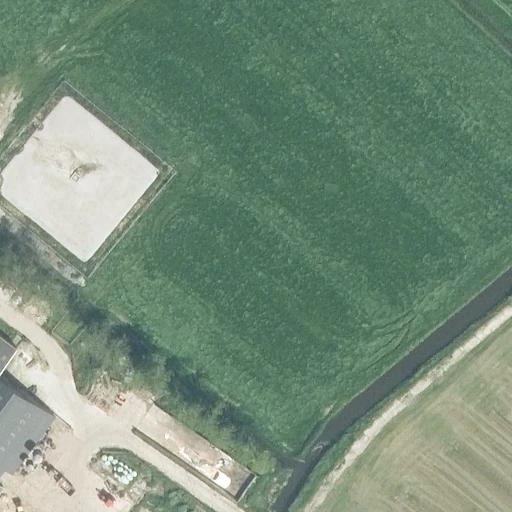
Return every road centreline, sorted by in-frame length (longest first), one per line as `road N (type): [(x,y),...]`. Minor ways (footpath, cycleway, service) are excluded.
road 1 (track): [(511,309),(352,449),(311,511)]
road 2 (track): [(229,511),(84,409),(44,339)]
